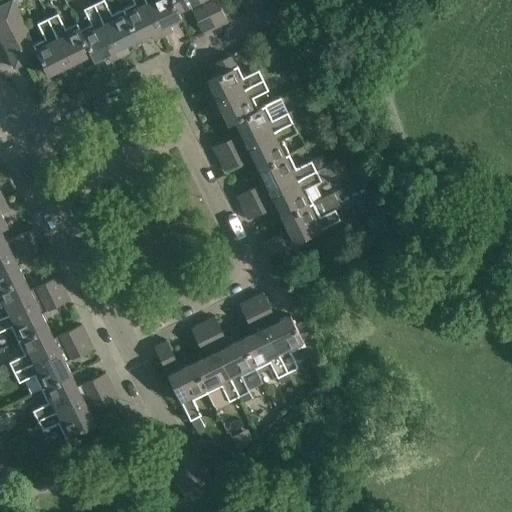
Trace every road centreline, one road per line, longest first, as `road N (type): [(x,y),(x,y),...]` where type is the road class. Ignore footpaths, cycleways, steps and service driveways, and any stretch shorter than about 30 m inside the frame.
road 1 (residential): [(125,330),(247,267),(247,236),(160,67)]
road 2 (residential): [(125,330),(28,131)]
road 3 (residential): [(226,511),(125,330)]
road 4 (unknown): [(189,124),(57,190)]
road 5 (residential): [(28,131),(160,67)]
road 6 (residential): [(160,67),(285,0)]
